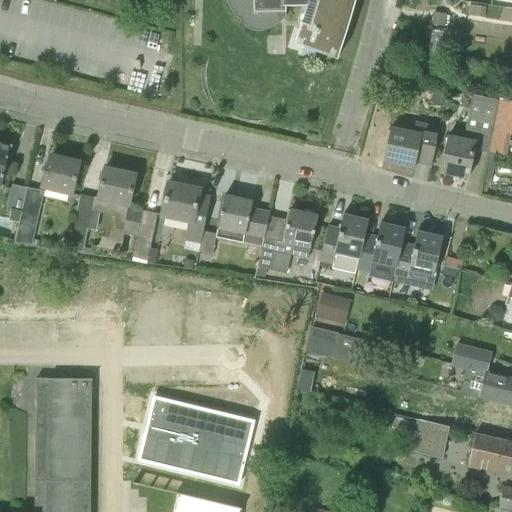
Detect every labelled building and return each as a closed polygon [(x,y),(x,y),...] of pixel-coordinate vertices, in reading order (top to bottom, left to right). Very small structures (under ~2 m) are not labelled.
[(225,0),(227,2),(232,11),(233,12),(237,17),(245,26),(248,28),(251,31),(255,32),(259,32),(262,32),(267,30),(271,28),(278,24),(281,22),(285,19),(285,18),(286,17),(286,16),(286,12),(286,7),(307,7),(294,45),(337,60),(345,38),(351,17),(356,0),(225,0)] [(453,48),(461,49),(464,32),(446,29),(443,49),(443,50),(453,52),(453,48)] [(488,153),(488,152),(499,99),(473,96),(468,117),(464,139),(449,136),(441,173),(468,179),(474,150),(488,153)] [(511,100),(499,98),(499,99),(488,152),(502,155),(506,134),(511,135),(511,100)] [(390,128),(383,162),(415,168),(417,157),(432,160),(439,128),(415,123),(413,133),(390,128)] [(0,188),(2,189),(3,187),(8,188),(12,169),(5,167),(10,148),(11,147),(0,144),(0,188)] [(40,189),(71,197),(79,163),(51,157),(47,172),(43,172),(40,189)] [(105,169),(98,201),(128,208),(135,176),(105,169)] [(27,188),(12,184),(6,212),(21,215),(27,188)] [(199,251),(203,231),(210,199),(199,197),(200,191),(168,184),(161,218),(188,224),(185,241),(193,243),(192,249),(199,251)] [(27,188),(21,215),(14,243),(32,246),(44,192),(27,188)] [(80,195),(68,251),(83,253),(88,230),(92,212),(95,198),(80,195)] [(225,196),(216,234),(215,238),(216,238),(262,248),(264,239),(270,213),(251,209),(252,202),(225,196)] [(275,252),(308,259),(318,216),(290,210),(283,243),(264,239),(262,248),(257,268),(271,271),(275,252)] [(158,250),(150,248),(158,214),(142,211),(132,258),(147,261),(148,259),(156,260),(158,250)] [(336,254),(359,259),(364,241),(369,220),(344,214),(339,235),(327,232),(320,261),(333,264),(336,254)] [(373,262),(396,267),(401,249),(406,228),(381,223),(376,243),(364,241),(359,259),(357,270),(371,273),(373,262)] [(212,256),(216,238),(215,238),(216,234),(203,231),(199,251),(199,252),(212,256)] [(410,270),(434,276),(443,237),(418,231),(413,252),(401,249),(396,267),(394,278),(408,281),(410,270)] [(324,289),(317,314),(346,322),(353,297),(324,289)] [(338,334),(311,328),(306,352),(332,359),(338,334)] [(449,360),(476,366),(480,347),(453,341),(449,360)] [(511,378),(485,371),(479,396),(511,404),(511,378)] [(90,511),(92,379),(36,379),(34,511),(90,511)] [(261,425),(161,400),(146,463),(246,488),(261,425)] [(448,427),(418,419),(417,419),(411,452),(441,459),(448,427)] [(511,442),(506,441),(475,433),(468,466),(511,476),(511,442)] [(240,511),(242,502),(176,487),(170,511),(240,511)] [(498,509),(511,511),(511,490),(503,489),(498,509)]
